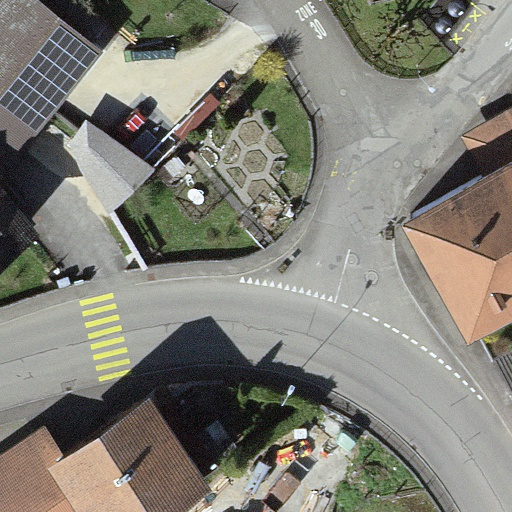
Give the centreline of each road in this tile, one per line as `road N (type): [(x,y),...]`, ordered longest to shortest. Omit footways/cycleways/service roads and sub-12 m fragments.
road 1 (tertiary): [(331,336),(219,319),(104,333),(0,368)]
road 2 (tertiary): [(506,511),(476,458),(389,365),(331,336)]
road 3 (residential): [(282,0),(384,163)]
road 4 (residential): [(384,163),(511,21)]
road 5 (residential): [(331,336),(384,163)]
